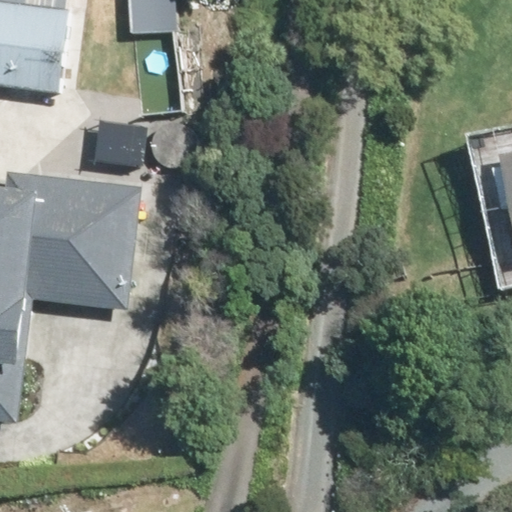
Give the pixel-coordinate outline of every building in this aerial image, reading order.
[(0,0),(0,96),(61,104),(74,0),(0,0)] [(153,0),(153,13),(123,12),(121,36),(172,40),(167,109),(226,113),(234,0),(153,0)] [(137,126),(87,122),(84,169),(134,172),(137,126)] [(511,260),(511,150),(484,156),(505,262),(511,260)] [(0,171),(0,425),(10,427),(24,306),(120,318),(136,188),(0,171)]
